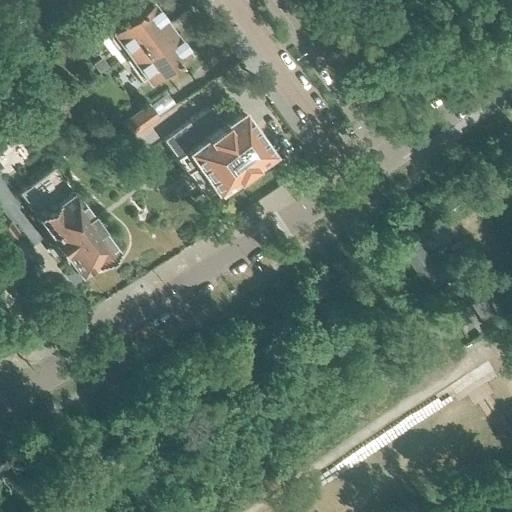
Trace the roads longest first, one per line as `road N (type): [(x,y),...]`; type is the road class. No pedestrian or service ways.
road 1 (residential): [(0,398),(357,174)]
road 2 (residential): [(229,0),(357,174)]
road 3 (residential): [(390,153),(281,0)]
road 4 (residential): [(390,153),(511,72)]
